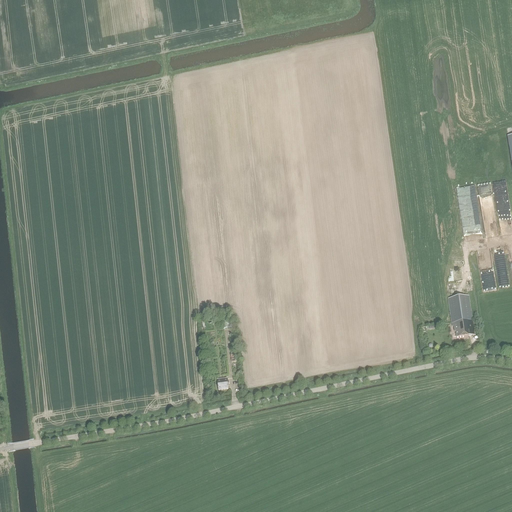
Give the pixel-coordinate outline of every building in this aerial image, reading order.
[(494,198),(492,182),(479,184),(482,206),(485,205),(484,204),(490,203),(489,199),(494,198)] [(475,185),(458,188),(460,205),(462,206),(466,234),(467,235),(468,234),(477,232),(471,232),(471,230),(470,230),(466,228),(470,227),(469,226),(466,226),(468,222),(469,220),(467,220),(466,217),(469,212),(473,212),(475,213),(479,212),(480,208),(477,187),(475,185)] [(483,261),(480,260),(483,283),(488,284),(488,283),(492,282),(491,280),(486,279),(493,278),(493,276),(490,275),(487,276),(487,275),(487,273),(493,272),(493,271),(493,268),(491,256),(488,257),(487,252),(486,260),(486,261),(483,260),(483,261)] [(454,267),(455,280),(463,279),(462,266),(454,267)] [(448,299),(450,311),(452,326),(454,326),(454,332),(456,332),(457,337),(474,335),(469,296),(448,299)] [(224,329),(234,328),(232,318),(223,319),(224,329)] [(218,391),(228,390),(227,379),(217,380),(218,391)]
